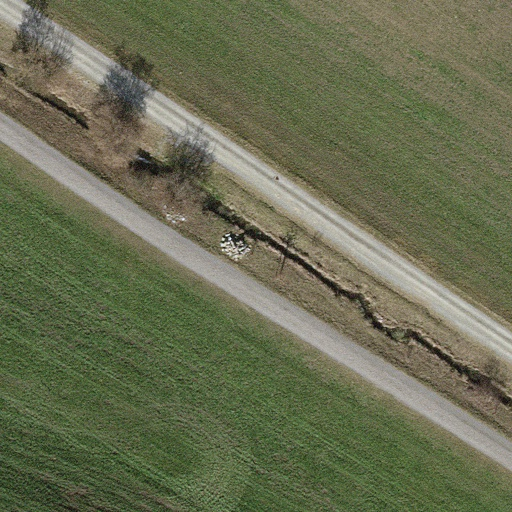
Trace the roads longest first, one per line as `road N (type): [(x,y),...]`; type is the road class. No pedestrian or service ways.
road 1 (track): [(511,349),(0,17)]
road 2 (track): [(511,450),(0,124)]
